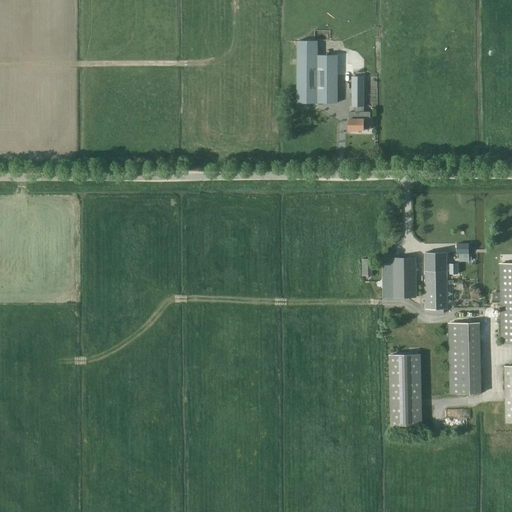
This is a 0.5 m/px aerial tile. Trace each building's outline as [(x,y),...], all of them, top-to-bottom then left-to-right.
[(338,102),(338,55),(318,55),(318,40),(297,40),(297,102),(317,103),(338,102)] [(364,126),(370,126),(370,112),(364,112),(363,76),(352,76),(352,107),(356,107),(356,112),(349,112),(350,119),(349,119),(349,130),(364,130),(364,126)] [(473,255),(473,247),(462,247),(462,255),(473,255)] [(447,270),(457,270),(457,263),(447,264),(447,252),(425,252),(426,309),(447,309),(447,270)] [(374,276),(374,270),(375,258),(363,258),(363,276),(374,276)] [(417,259),(384,259),(384,303),(417,303),(417,259)] [(502,344),(511,343),(511,263),(500,264),(502,344)] [(451,394),(481,393),(480,323),(449,324),(451,394)] [(390,354),(391,426),(423,425),(421,353),(390,354)]
